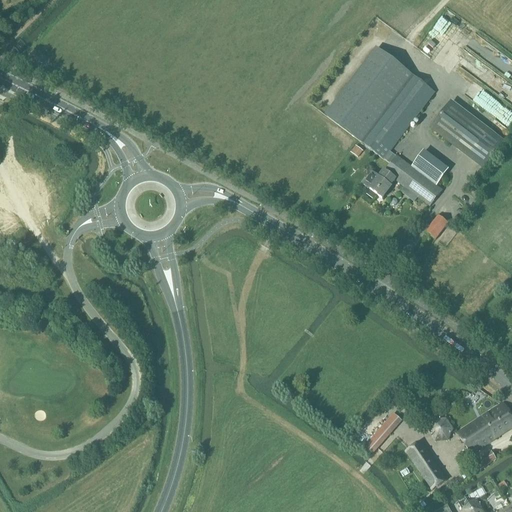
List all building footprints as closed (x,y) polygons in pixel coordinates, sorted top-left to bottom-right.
[(414,72),(377,46),(326,113),(363,141),(414,72)] [(414,72),(363,141),(384,158),(435,90),(414,72)] [(485,168),(507,139),(453,97),(430,127),(485,168)] [(449,171),(424,152),(413,165),(438,184),(449,171)] [(436,187),(411,168),(397,157),(384,173),(430,208),(442,191),(436,187)] [(390,188),(373,174),(364,186),(381,199),(390,188)] [(438,216),(425,232),(436,240),(448,224),(438,216)] [(482,418),(457,435),(471,455),(494,441),(511,429),(511,418),(504,404),(482,418)] [(451,423),(451,420),(450,418),(449,416),(447,414),(445,412),(443,411),(440,411),(438,411),(436,411),(433,412),(430,414),(428,417),(427,418),(427,420),(427,423),(427,427),(429,430),(430,432),(432,433),(434,434),(437,435),(439,435),(443,434),(445,433),(447,432),(449,430),(450,428),(451,425),(451,423)] [(373,454),(401,422),(393,415),(365,447),(373,454)] [(405,453),(407,456),(432,492),(447,482),(420,443),(405,453)] [(476,461),(482,469),(496,460),(491,452),(476,461)]
